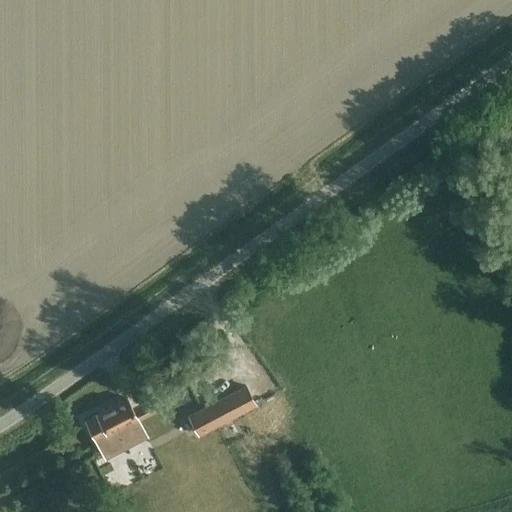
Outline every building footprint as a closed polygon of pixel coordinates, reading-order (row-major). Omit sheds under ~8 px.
[(292,266),(269,281),(276,291),(299,275),(292,266)] [(246,386),(188,416),(198,434),(255,404),(246,386)] [(126,398),(86,418),(95,435),(102,449),(113,444),(129,435),(142,429),(137,418),(126,398)] [(0,471),(2,476),(51,456),(43,437),(0,455),(0,471)] [(0,496),(13,489),(0,468),(0,496)]
